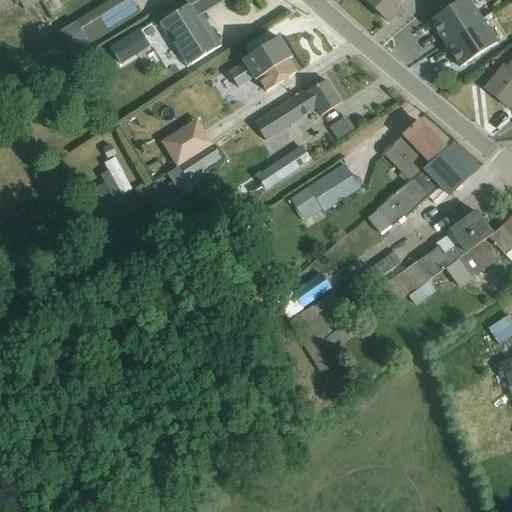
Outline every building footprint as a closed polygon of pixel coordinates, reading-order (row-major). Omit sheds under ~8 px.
[(25,13),(41,3),(38,0),(18,0),(17,1),(25,13)] [(130,0),(112,0),(58,35),(75,61),(91,50),(89,47),(140,15),(130,0)] [(190,68),(221,48),(202,17),(228,0),(183,0),(188,7),(159,25),(164,34),(165,34),(172,46),(175,44),(190,68)] [(399,14),(395,9),(404,0),(372,0),(368,4),(388,24),(399,14)] [(445,46),(482,22),(467,0),(464,0),(429,23),(445,46)] [(460,70),(498,45),(482,22),(445,46),(460,70)] [(140,31),(111,50),(121,66),(150,48),(140,31)] [(243,66),(229,75),(239,90),(251,82),(250,80),(252,79),(255,83),(258,81),(266,94),(297,75),(289,62),(292,60),(279,40),(242,63),(243,66)] [(511,61),(507,68),(506,67),(486,91),(511,112),(511,61)] [(307,95),(305,92),(255,124),(266,143),(316,110),(321,118),(341,105),(327,83),(307,95)] [(343,120),(329,130),(337,142),(352,132),(343,120)] [(418,124),(384,156),(410,184),(413,181),(445,152),(418,124)] [(168,175),(180,193),(191,186),(189,184),(223,162),(213,147),(168,175)] [(266,192),(311,162),(301,147),(256,177),(266,192)] [(413,181),(428,198),(438,189),(448,199),(471,178),(469,177),(445,152),(413,181)] [(104,185),(94,191),(99,200),(109,195),(113,202),(131,192),(115,159),(104,165),(109,173),(100,178),(104,185)] [(302,218),(303,220),(316,212),(318,216),(311,220),(314,226),(326,219),(324,215),(360,191),(362,184),(359,179),(352,179),(344,166),(291,200),(292,201),(289,203),(300,219),(302,218)] [(428,198),(413,181),(410,184),(367,220),(380,236),(391,227),(405,217),(406,219),(428,198)] [(488,239),(492,236),(477,216),(476,214),(448,233),(450,235),(436,245),(438,249),(397,277),(375,292),(388,311),(445,270),(483,243),(488,239)] [(488,239),(511,264),(511,218),(492,236),(488,239)] [(259,220),(243,232),(255,249),(272,237),(259,220)] [(442,276),(431,284),(436,291),(448,283),(449,285),(453,282),(459,289),(496,262),(483,243),(445,270),(449,276),(445,279),(442,276)] [(322,269),(337,258),(329,248),(315,260),(322,269)] [(393,254),(372,268),(380,279),(401,265),(393,254)] [(134,279),(147,273),(139,256),(126,263),(134,279)] [(306,282),(301,275),(278,290),(286,301),(278,306),(288,320),(331,291),(322,276),(311,284),(308,280),(306,282)] [(428,284),(408,298),(416,308),(435,294),(428,284)] [(326,299),(289,323),(320,374),(339,362),(337,358),(338,357),(334,350),(349,339),(342,329),(333,335),(321,316),(333,308),(326,299)] [(510,387),(511,386),(511,360),(500,366),(510,387)]
